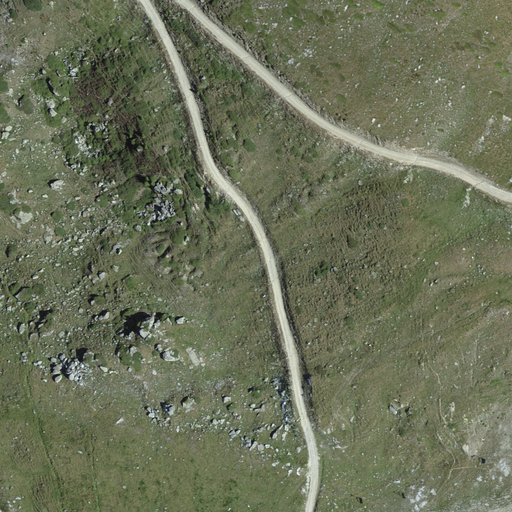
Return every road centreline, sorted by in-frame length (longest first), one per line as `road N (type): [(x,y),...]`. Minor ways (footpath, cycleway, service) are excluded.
road 1 (track): [(141,0),(170,45),(206,158),(257,227),(272,265),(313,448),(309,511)]
road 2 (track): [(511,201),(452,166),(388,154),(339,133),(182,0)]
